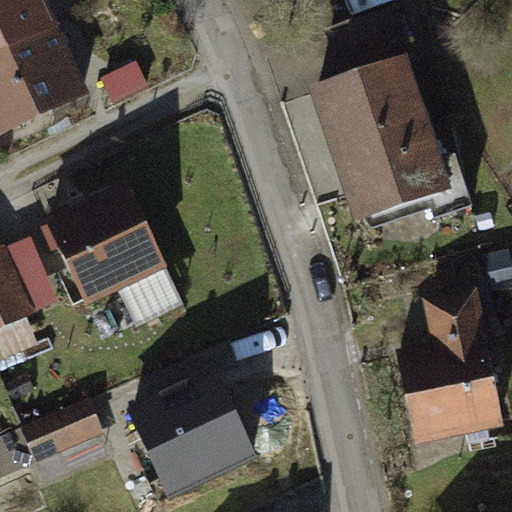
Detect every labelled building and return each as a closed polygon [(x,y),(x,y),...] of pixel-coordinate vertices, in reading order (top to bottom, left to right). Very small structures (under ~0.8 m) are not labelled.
[(0,0),(0,48),(52,22),(41,0),(0,0)] [(398,9),(335,32),(349,72),(412,50),(398,9)] [(52,22),(0,48),(0,138),(88,94),(52,22)] [(404,67),(321,93),(361,219),(429,198),(437,223),(473,212),(458,163),(436,169),(404,67)] [(140,193),(55,227),(89,310),(174,276),(140,193)] [(36,250),(0,266),(0,327),(59,300),(36,250)] [(441,348),(404,355),(421,443),(505,428),(480,296),(433,305),(441,348)] [(231,392),(149,431),(181,499),(264,460),(231,392)] [(96,415),(35,439),(50,475),(110,451),(96,415)]
